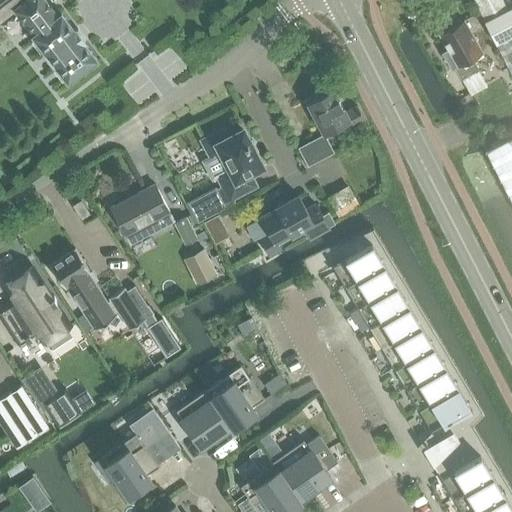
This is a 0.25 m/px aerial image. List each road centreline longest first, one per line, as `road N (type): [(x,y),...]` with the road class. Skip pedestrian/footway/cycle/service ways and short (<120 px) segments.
road 1 (secondary): [(511,339),(338,0)]
road 2 (unclassified): [(0,206),(225,69),(303,0)]
road 3 (residential): [(285,295),(386,495)]
